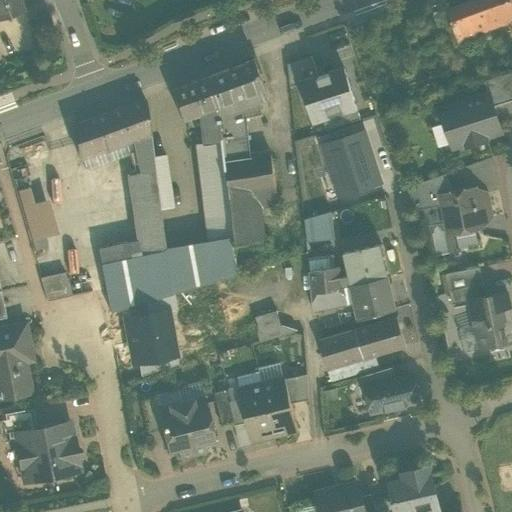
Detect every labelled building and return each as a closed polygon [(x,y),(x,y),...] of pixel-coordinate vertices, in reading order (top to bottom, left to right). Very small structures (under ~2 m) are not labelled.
[(0,0),(0,18),(24,10),(20,0),(0,0)] [(511,0),(471,0),(448,9),(460,47),(480,40),(478,34),(511,23),(511,0)] [(312,56),(288,64),(290,86),(302,82),(318,76),(312,56)] [(255,58),(207,75),(218,106),(215,107),(219,138),(245,135),(244,117),(259,114),(257,103),(266,100),(267,98),(268,96),(255,58)] [(314,120),(322,117),(356,106),(344,68),(318,76),(302,82),(307,97),(303,98),(308,114),(312,113),(314,120)] [(511,70),(484,79),(489,94),(490,94),(494,106),(511,100),(511,70)] [(207,75),(170,88),(181,120),(197,114),(201,144),(219,141),(219,138),(215,107),(218,106),(207,75)] [(489,94),(441,110),(453,146),(466,141),(468,145),(486,139),(485,135),(502,130),(494,106),(490,94),(489,94)] [(144,98),(108,111),(120,144),(135,139),(138,151),(152,147),(145,100),(144,98)] [(360,118),(356,106),(322,117),(326,130),(360,118)] [(108,111),(74,123),(80,158),(120,144),(108,111)] [(343,194),(381,182),(364,130),(322,144),(330,168),(334,167),(343,194)] [(245,135),(219,138),(219,141),(220,147),(221,162),(248,158),(245,135)] [(138,151),(130,153),(137,186),(156,182),(153,157),(152,147),(138,151)] [(220,147),(195,150),(207,242),(231,238),(227,209),(225,194),(221,162),(220,147)] [(248,158),(221,162),(225,194),(276,187),(271,154),(248,158)] [(166,156),(153,157),(156,182),(160,207),(173,205),(166,156)] [(156,182),(137,186),(147,216),(160,212),(160,207),(156,182)] [(46,247),(29,186),(15,190),(32,250),(46,247)] [(276,187),(225,194),(227,209),(253,206),(253,207),(279,204),(276,187)] [(474,187),(454,191),(455,193),(442,195),(450,233),(482,226),(474,187)] [(489,195),(474,187),(482,226),(492,215),(489,195)] [(253,206),(227,209),(231,238),(232,244),(257,241),(253,207),(253,206)] [(331,211),(304,218),(307,241),(335,238),(331,211)] [(165,249),(160,212),(147,216),(150,239),(152,252),(165,249)] [(165,249),(171,292),(235,273),(232,244),(231,238),(207,242),(165,249)] [(100,263),(152,252),(150,239),(96,251),(99,263),(100,263)] [(381,244),(343,253),(351,285),(388,276),(381,244)] [(171,292),(165,249),(152,252),(100,263),(109,311),(171,293),(171,292)] [(308,258),(310,270),(334,267),(333,254),(308,258)] [(334,267),(310,270),(313,294),(344,286),(339,266),(334,267)] [(480,266),(446,273),(450,291),(483,281),(480,266)] [(65,272),(40,277),(47,301),(71,295),(65,272)] [(388,276),(351,285),(355,302),(359,319),(396,308),(388,276)] [(483,281),(450,291),(452,303),(470,300),(470,298),(486,295),(483,281)] [(344,286),(313,294),(314,311),(355,302),(351,285),(344,286)] [(486,295),(470,298),(470,300),(480,348),(490,346),(495,349),(501,348),(504,343),(511,341),(511,315),(507,291),(486,295)] [(277,310),(254,317),(258,332),(281,325),(277,310)] [(397,316),(357,328),(365,357),(376,354),(406,345),(397,316)] [(24,323),(0,328),(0,396),(30,390),(24,361),(22,349),(29,347),(24,323)] [(357,328),(319,339),(327,369),(365,357),(357,328)] [(29,347),(22,349),(24,361),(32,359),(29,347)] [(365,357),(327,369),(331,381),(379,367),(376,354),(365,357)] [(394,366),(360,376),(363,388),(367,387),(366,386),(397,378),(394,366)] [(307,373),(285,378),(291,402),(309,399),(307,373)] [(397,378),(366,386),(367,387),(368,394),(365,399),(368,407),(373,411),(419,399),(413,374),(397,378)] [(285,378),(285,377),(262,383),(275,435),(298,429),(291,402),(285,378)] [(262,383),(239,388),(241,398),(247,421),(251,441),(275,435),(262,383)] [(227,389),(213,393),(220,424),(234,421),(234,420),(229,401),(230,401),(227,389)] [(204,395),(180,401),(193,455),(207,452),(204,443),(215,440),(204,395)] [(154,397),(141,400),(148,431),(161,428),(156,407),(154,397)] [(230,401),(229,401),(234,420),(234,421),(234,424),(247,421),(241,398),(230,401)] [(180,401),(156,407),(161,428),(167,452),(177,450),(179,458),(193,455),(180,401)] [(34,404),(0,411),(6,441),(15,439),(13,432),(39,427),(34,404)] [(39,427),(13,432),(15,439),(23,481),(77,470),(75,456),(77,456),(80,452),(78,447),(75,445),(73,446),(68,422),(39,427)] [(430,464),(403,471),(404,477),(390,480),(393,493),(397,511),(419,511),(440,507),(430,464)] [(363,511),(356,482),(318,492),(321,503),(317,504),(317,510),(317,511),(363,511)] [(397,511),(393,493),(373,498),(376,511),(397,511)]
